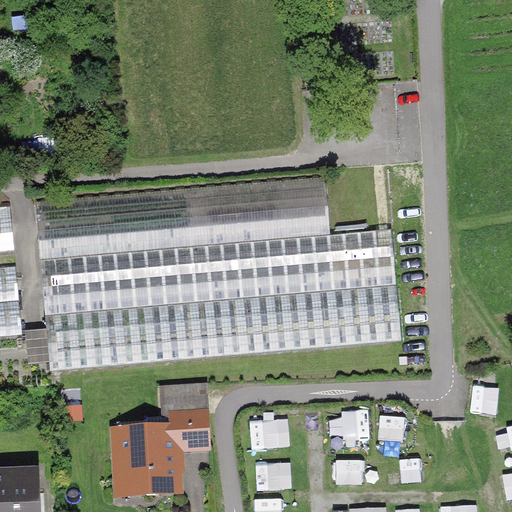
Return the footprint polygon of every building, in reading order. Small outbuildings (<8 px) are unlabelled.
[(327,179),(29,205),(44,372),(401,341),(392,233),(333,238),(327,179)] [(12,209),(0,209),(0,343),(23,341),(12,209)] [(289,417),(253,418),(254,445),(290,444),(289,417)] [(171,433),(118,435),(121,498),(179,496),(178,455),(206,454),(204,418),(170,420),(171,433)] [(257,461),(259,488),(295,485),(293,459),(257,461)] [(363,460),(337,460),(337,483),(363,483),(363,460)] [(34,511),(34,478),(0,478),(0,511),(34,511)] [(283,511),(283,497),(255,499),(256,511),(283,511)] [(454,511),(479,511),(480,504),(455,503),(454,511)]
